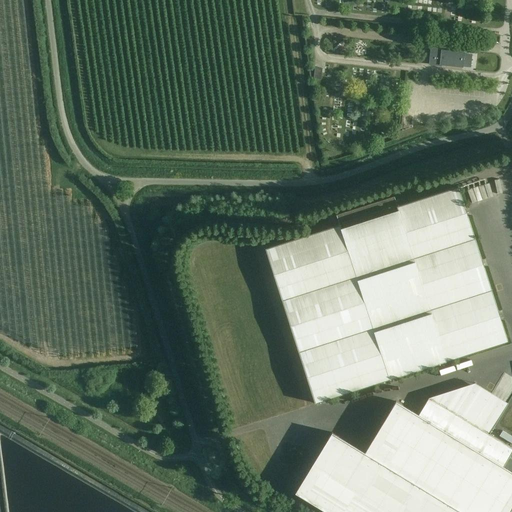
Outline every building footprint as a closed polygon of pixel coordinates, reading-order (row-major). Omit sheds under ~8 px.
[(430,49),(428,65),(440,66),(440,65),(462,67),(469,67),(470,54),(464,54),(464,53),(443,51),(443,50),(430,49)] [(321,79),(322,68),(315,67),(314,78),(321,79)] [(488,181),(467,186),(468,191),(472,190),(474,199),(492,194),(488,181)] [(339,225),(265,248),(315,403),(508,341),(458,186),(397,206),(394,196),(336,215),(339,225)] [(497,381),(506,383),(505,386),(511,387),(511,376),(499,373),(497,381)] [(295,493),(327,511),(509,511),(511,507),(511,471),(503,466),(511,452),(511,448),(429,397),(418,415),(396,401),(365,452),(332,432),(295,493)] [(511,436),(502,431),(499,435),(511,443),(511,436)]
